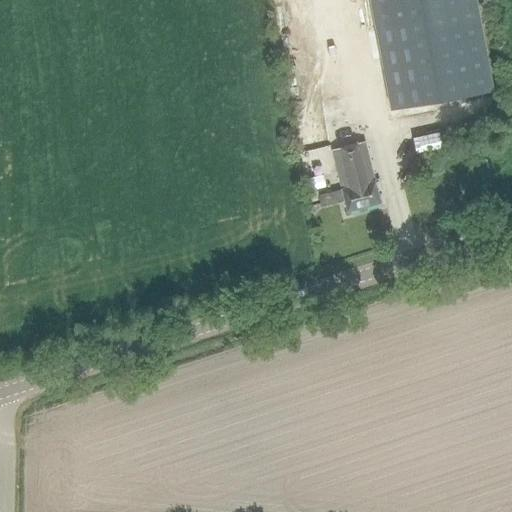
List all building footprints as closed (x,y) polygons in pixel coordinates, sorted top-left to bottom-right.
[(319,58),(310,0),(282,0),(292,62),(319,58)] [(378,82),(363,0),(328,0),(340,67),(327,69),(331,90),(378,82)] [(369,0),(391,110),(493,91),(476,0),(369,0)] [(439,131),(412,137),(417,157),(444,150),(439,131)] [(348,212),(380,204),(365,143),(332,151),(341,190),(319,196),(322,207),(344,201),(348,212)]
